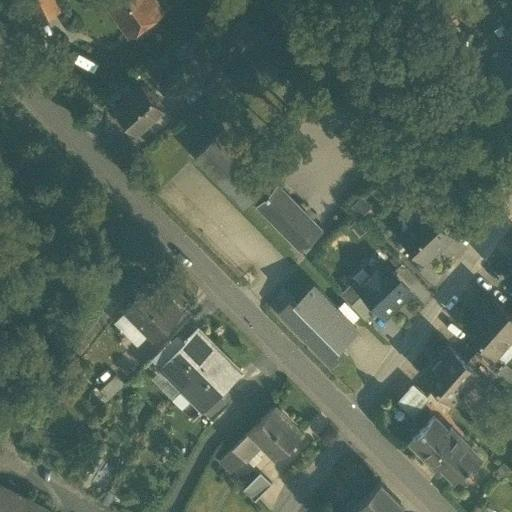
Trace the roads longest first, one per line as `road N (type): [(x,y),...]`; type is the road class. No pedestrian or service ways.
road 1 (secondary): [(355,426),(165,244),(0,52)]
road 2 (residential): [(355,426),(511,205)]
road 3 (secondary): [(442,511),(355,426)]
